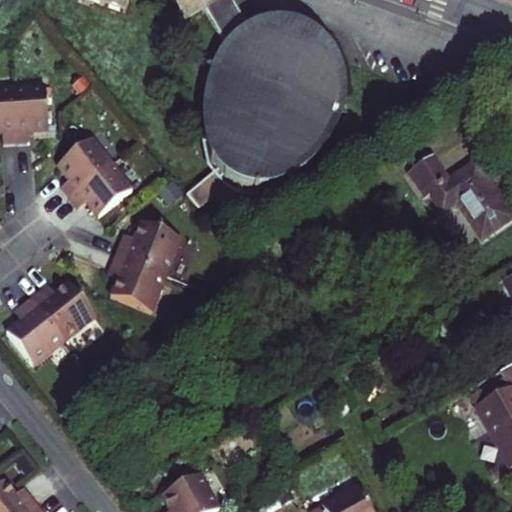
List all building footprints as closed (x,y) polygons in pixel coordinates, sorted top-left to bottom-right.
[(87,0),(126,13),(130,0),(87,0)] [(218,172),(187,198),(198,211),(213,198),(221,204),(230,209),(238,212),(250,214),(260,214),(254,193),(262,193),(271,191),(280,189),(290,183),(299,178),(306,172),(302,167),(309,160),(320,145),(328,129),(332,121),(335,122),(335,124),(338,125),(345,106),(342,105),(341,107),(338,106),(339,98),(339,87),(336,75),(333,65),(325,54),(318,46),(315,43),(312,41),(309,39),(304,36),(286,30),(283,30),(279,30),(270,31),(263,32),(251,34),(239,41),(215,3),(220,0),(174,0),(185,21),(204,10),(230,53),(221,64),(217,63),(218,61),(216,60),(208,79),(211,80),(212,78),(216,80),(212,95),(211,108),(210,121),(211,134),(204,136),(206,146),(210,158),(214,167),(218,172)] [(230,0),(220,0),(215,3),(239,41),(251,34),(230,0)] [(47,113),(45,89),(13,91),(16,146),(30,145),(29,135),(35,134),(48,133),(47,113)] [(16,146),(13,91),(0,92),(0,136),(2,136),(3,147),(16,146)] [(69,201),(112,167),(92,141),(57,169),(69,184),(61,190),(65,196),(69,201)] [(487,197),(468,169),(440,188),(425,165),(401,182),(417,205),(423,201),(435,218),(448,209),(474,248),(506,226),(487,197)] [(98,220),(133,193),(112,167),(69,201),(73,206),(78,212),(86,205),(98,220)] [(115,258),(166,278),(181,241),(140,225),(134,242),(131,249),(121,245),(118,251),(115,258)] [(124,238),(121,245),(131,249),(134,242),(124,238)] [(110,298),(152,315),(166,278),(115,258),(113,264),(110,271),(120,274),(117,282),(110,298)] [(117,282),(120,274),(110,271),(107,278),(117,282)] [(511,277),(502,283),(511,301),(511,277)] [(36,298),(31,302),(65,345),(96,320),(68,286),(55,296),(48,302),(41,293),(36,298)] [(55,296),(48,288),(41,293),(48,302),(55,296)] [(6,335),(34,369),(65,345),(31,302),(25,306),(20,310),(26,319),(20,324),(6,335)] [(26,319),(20,310),(13,315),(20,324),(26,319)] [(511,367),(511,368),(511,369),(511,390),(475,411),(509,472),(511,470),(511,367)] [(214,511),(220,509),(202,477),(163,498),(170,511),(214,511)] [(0,486),(0,511),(31,511),(38,507),(33,502),(29,497),(21,503),(16,497),(5,483),(0,486)] [(369,511),(357,489),(317,511),(369,511)] [(16,497),(21,503),(29,497),(24,490),(16,497)]
